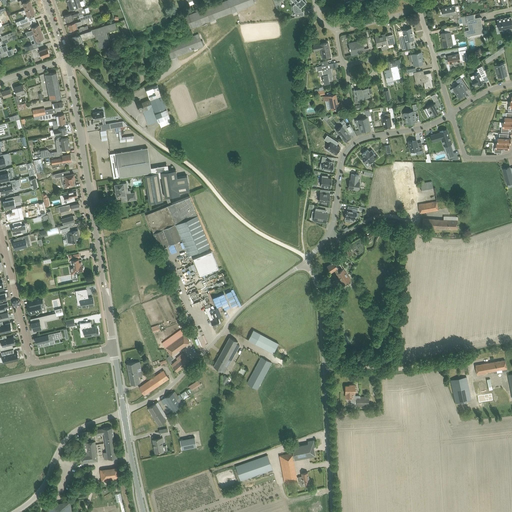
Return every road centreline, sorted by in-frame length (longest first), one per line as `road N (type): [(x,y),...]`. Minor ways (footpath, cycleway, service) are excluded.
road 1 (tertiary): [(114,347),(65,60)]
road 2 (unclassified): [(123,412),(163,391),(247,303),(307,259)]
road 3 (residential): [(114,347),(32,360),(4,247)]
road 4 (residential): [(329,232),(346,150),(367,136),(452,113)]
road 5 (track): [(307,259),(248,225),(166,150)]
road 6 (unclassified): [(14,511),(41,490),(72,432),(123,412)]
road 7 (unclassified): [(324,364),(385,369),(471,358)]
road 8 (unclassified): [(332,511),(324,364)]
road 9 (residential): [(166,150),(65,60)]
